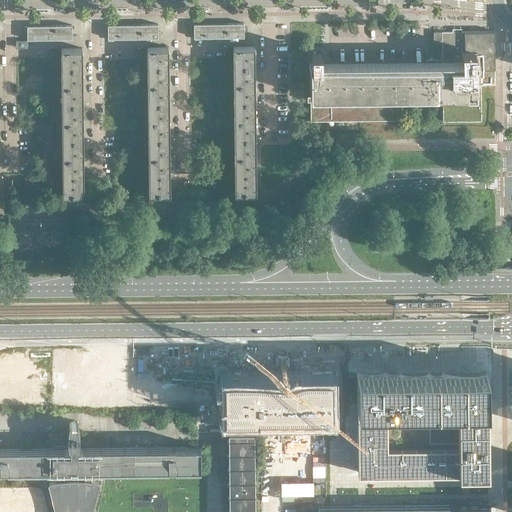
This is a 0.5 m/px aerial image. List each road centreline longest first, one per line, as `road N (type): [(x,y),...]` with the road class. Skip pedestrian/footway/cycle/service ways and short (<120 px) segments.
road 1 (secondary): [(0,330),(511,326)]
road 2 (secondary): [(236,288),(0,292)]
road 3 (secondary): [(338,203),(370,181),(511,175)]
road 4 (residential): [(96,173),(94,3)]
road 5 (residential): [(182,172),(181,2)]
road 6 (residential): [(9,166),(9,4)]
road 7 (secondary): [(396,287),(236,288)]
road 8 (tertiary): [(272,1),(421,0)]
road 9 (secondary): [(338,203),(294,256),(236,288)]
road 10 (residential): [(272,136),(272,1)]
